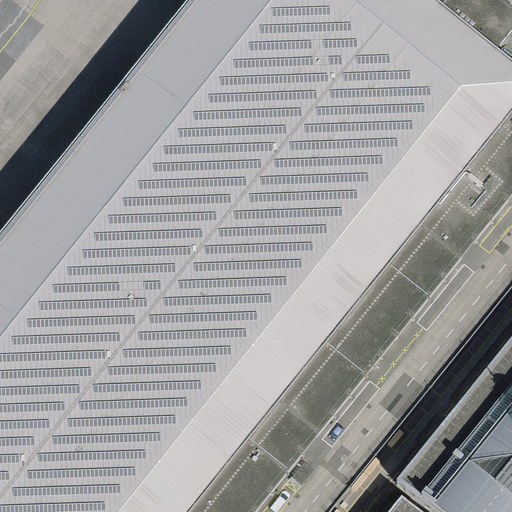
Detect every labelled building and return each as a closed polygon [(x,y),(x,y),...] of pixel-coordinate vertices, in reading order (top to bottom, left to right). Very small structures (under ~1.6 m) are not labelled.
[(0,511),(186,511),(511,110),(511,75),(418,0),(200,0),(0,247),(0,511)] [(511,11),(498,0),(418,0),(511,75),(511,110),(186,511),(256,511),(511,196),(511,11)] [(511,346),(448,426),(511,478),(511,346)] [(430,511),(511,511),(511,478),(448,426),(398,486),(430,511)] [(415,511),(404,502),(395,511),(415,511)]
